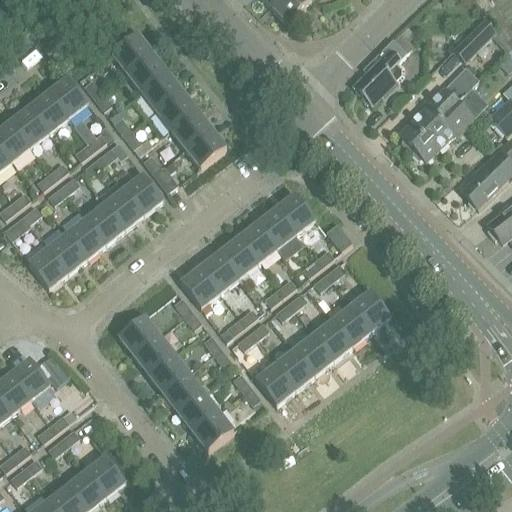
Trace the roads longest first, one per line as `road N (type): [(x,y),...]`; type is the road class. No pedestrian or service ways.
road 1 (unclassified): [(511,337),(296,97)]
road 2 (residential): [(62,340),(269,172)]
road 3 (residential): [(195,503),(62,340)]
road 4 (unclassified): [(296,97),(403,0)]
road 5 (unclassified): [(296,97),(202,0)]
